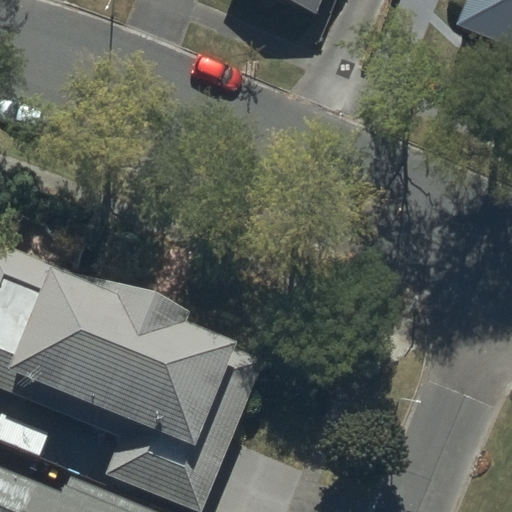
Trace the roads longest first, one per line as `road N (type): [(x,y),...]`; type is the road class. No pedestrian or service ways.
road 1 (residential): [(0,58),(511,256)]
road 2 (residential): [(408,511),(511,279)]
